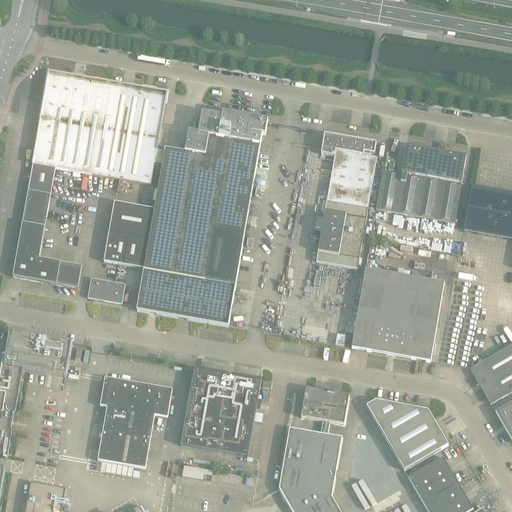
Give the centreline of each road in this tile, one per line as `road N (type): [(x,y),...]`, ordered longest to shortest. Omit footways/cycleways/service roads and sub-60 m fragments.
road 1 (unclassified): [(511,488),(458,398),(440,389),(0,310)]
road 2 (unclassified): [(511,129),(13,39)]
road 3 (unknown): [(148,498),(176,421),(175,388),(91,366)]
road 4 (unknown): [(86,395),(34,396),(22,467)]
